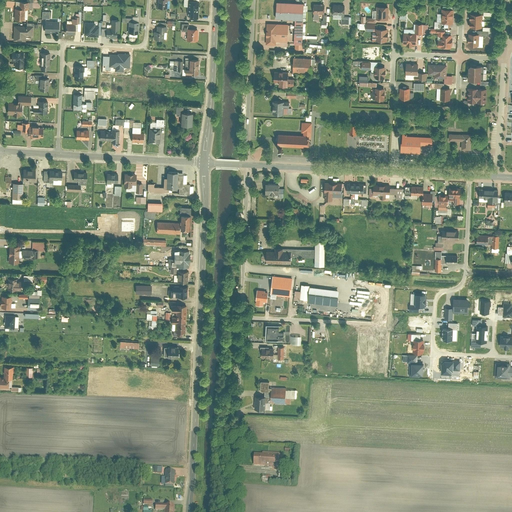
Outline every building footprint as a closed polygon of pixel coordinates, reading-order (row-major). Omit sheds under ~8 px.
[(17,1),(16,18),(26,19),(26,18),(29,18),(30,8),(31,8),(31,7),(34,7),(41,7),(41,0),(27,0),(28,1),(17,1)] [(200,0),(185,0),(185,6),(189,6),(188,11),(193,12),(193,17),(200,17),(200,0)] [(267,22),(265,44),(276,45),(276,41),(294,42),(293,51),(301,52),(305,3),(277,1),(275,19),(295,20),(294,24),(267,22)] [(334,3),(333,14),(347,14),(347,4),(334,3)] [(327,4),(314,4),(314,19),(322,19),(322,25),(327,25),(327,21),(332,21),(332,15),(327,15),(327,4)] [(389,7),(377,6),(376,19),(389,20),(389,7)] [(443,6),(443,9),(442,9),(442,23),(453,23),(454,9),(453,9),(453,7),(443,6)] [(66,20),(66,22),(66,33),(76,33),(76,30),(82,30),(82,11),(80,11),(80,13),(76,13),(76,18),(73,18),(73,20),(66,20)] [(471,13),(470,27),(483,27),(483,14),(471,13)] [(108,14),(104,14),(103,35),(108,35),(108,37),(119,37),(119,33),(121,33),(122,19),(113,19),(113,24),(107,24),(108,14)] [(128,17),(124,17),(123,21),(131,21),(130,32),(141,33),(141,21),(139,21),(139,17),(132,17),(132,15),(128,15),(128,17)] [(46,20),(45,31),(61,32),(61,20),(46,20)] [(177,20),(168,20),(168,25),(173,25),(173,29),(176,29),(177,20)] [(15,24),(15,40),(27,40),(28,34),(35,34),(35,22),(28,22),(28,25),(15,24)] [(99,23),(85,23),(84,37),(98,38),(99,23)] [(154,32),(154,39),(166,40),(167,31),(168,31),(168,27),(166,27),(166,23),(157,23),(157,26),(158,26),(157,32),(154,32)] [(183,31),(189,31),(188,40),(200,41),(200,28),(191,28),(191,23),(184,23),(183,31)] [(375,24),(359,23),(358,29),(365,29),(365,31),(374,31),(375,24)] [(417,44),(418,33),(428,33),(428,24),(413,23),(413,28),(403,28),(403,43),(417,44)] [(484,35),(492,36),(492,26),(484,26),(483,30),(478,30),(478,33),(469,33),(469,45),(476,45),(476,46),(484,46),(484,35)] [(388,41),(388,28),(377,28),(376,32),(373,32),(372,41),(388,41)] [(436,41),(436,47),(450,48),(450,44),(453,44),(453,38),(450,38),(451,34),(442,34),(442,32),(444,32),(444,29),(436,29),(435,39),(439,39),(439,36),(441,36),(441,41),(436,41)] [(12,50),(12,59),(16,59),(16,67),(25,67),(25,51),(12,50)] [(41,69),(50,69),(51,53),(40,52),(40,58),(42,58),(41,69)] [(109,53),(108,69),(129,71),(130,54),(109,53)] [(295,57),(295,73),(314,73),(315,57),(295,57)] [(199,60),(185,59),(184,74),(198,74),(199,60)] [(184,60),(170,60),(169,65),(175,66),(175,70),(184,70),(184,60)] [(405,63),(405,79),(426,79),(426,72),(419,72),(419,63),(405,63)] [(428,64),(428,74),(434,74),(434,77),(447,78),(447,65),(428,64)] [(469,67),(468,80),(481,81),(482,66),(471,65),(469,67)] [(375,66),(375,71),(371,71),(371,76),(374,80),(380,80),(380,78),(386,78),(386,66),(375,66)] [(86,76),(87,68),(75,67),(74,79),(83,80),(83,76),(86,76)] [(288,72),(275,72),(275,82),(281,82),(281,87),(294,87),(295,79),(288,79),(288,72)] [(43,75),(33,74),(33,79),(36,79),(36,82),(40,82),(40,90),(49,90),(50,78),(43,77),(43,75)] [(416,82),(416,90),(427,90),(427,82),(416,82)] [(437,96),(440,96),(440,99),(451,100),(451,88),(444,88),(444,83),(431,83),(431,88),(440,88),(440,94),(437,94),(437,96)] [(85,86),(85,98),(98,98),(99,87),(85,86)] [(373,99),(375,99),(375,100),(385,100),(385,88),(376,87),(376,88),(373,88),(373,91),(371,92),(371,99),(373,99)] [(401,87),(401,99),(411,99),(411,98),(415,98),(415,92),(411,92),(411,87),(401,87)] [(469,88),(468,101),(487,102),(487,88),(469,88)] [(9,102),(9,113),(15,113),(15,115),(24,115),(24,104),(31,104),(32,95),(19,94),(19,102),(9,102)] [(83,94),(75,94),(74,110),(87,110),(88,107),(93,107),(93,102),(87,101),(87,103),(83,103),(83,94)] [(274,100),(274,113),(290,113),(291,101),(274,100)] [(38,105),(32,104),(32,109),(35,109),(35,113),(49,114),(50,101),(38,101),(38,105)] [(192,112),(182,112),(182,106),(175,106),(174,115),(180,116),(180,125),(191,126),(192,112)] [(130,122),(125,121),(125,126),(133,127),(132,141),(145,142),(146,132),(142,132),(143,122),(135,121),(135,120),(130,119),(130,122)] [(157,122),(150,122),(149,143),(160,143),(161,128),(160,128),(160,126),(164,126),(164,119),(157,119),(157,122)] [(276,132),(275,150),(281,150),(281,146),(302,147),(302,144),(308,144),(308,139),(311,139),(312,121),(300,120),(299,134),(276,132)] [(17,124),(17,129),(22,129),(22,131),(28,131),(28,136),(43,137),(43,127),(30,127),(30,122),(22,122),(22,124),(17,124)] [(113,131),(101,130),(101,139),(113,140),(113,141),(121,141),(121,129),(119,129),(120,125),(113,125),(113,131)] [(78,129),(78,138),(90,139),(91,129),(78,129)] [(473,134),(452,132),(451,139),(464,140),(463,148),(472,149),(473,134)] [(435,136),(402,135),(402,143),(401,151),(423,152),(424,144),(434,144),(435,136)] [(23,169),(23,181),(37,182),(38,169),(23,169)] [(45,169),(45,181),(55,181),(55,184),(63,184),(63,182),(64,170),(45,169)] [(74,171),(74,181),(78,182),(78,185),(86,185),(86,182),(87,182),(88,172),(74,171)] [(180,188),(181,172),(169,172),(169,177),(171,177),(171,188),(180,188)] [(180,193),(192,193),(192,184),(185,184),(185,173),(181,172),(180,188),(180,193)] [(107,173),(106,187),(113,187),(113,183),(117,183),(118,174),(107,173)] [(139,174),(125,173),(125,186),(133,186),(134,183),(139,184),(139,174)] [(151,182),(150,191),(170,192),(171,188),(171,177),(169,177),(166,177),(165,186),(156,186),(157,183),(151,182)] [(325,181),(324,200),(333,201),(333,197),(342,197),(343,182),(325,181)] [(26,182),(15,182),(15,198),(26,198),(26,182)] [(281,183),(266,183),(266,194),(281,194),(281,183)] [(365,183),(347,183),(347,195),(351,195),(351,199),(344,198),(344,206),(368,206),(369,200),(359,200),(359,193),(365,194),(365,183)] [(374,184),(374,194),(390,195),(390,185),(374,184)] [(423,186),(406,185),(406,194),(423,195),(423,186)] [(405,187),(392,187),(392,193),(398,193),(398,198),(404,198),(405,187)] [(450,187),(450,203),(460,203),(460,196),(462,196),(462,188),(450,187)] [(499,189),(480,188),(480,200),(487,201),(487,209),(494,209),(494,202),(498,202),(499,189)] [(424,193),(423,204),(432,205),(433,198),(435,198),(435,191),(431,191),(431,193),(424,193)] [(439,196),(436,195),(435,206),(438,207),(438,214),(447,214),(447,204),(448,204),(449,195),(439,194),(439,196)] [(164,202),(151,201),(150,211),(164,211),(164,202)] [(179,215),(182,215),(190,215),(190,207),(180,207),(179,215)] [(190,215),(182,215),(181,229),(190,230),(191,215),(190,215)] [(178,222),(159,221),(158,232),(181,233),(178,222)] [(434,249),(434,250),(445,250),(445,239),(459,239),(460,230),(442,230),(442,236),(439,236),(439,242),(436,242),(436,246),(434,246),(434,249)] [(478,234),(478,243),(492,243),(492,251),(495,252),(494,254),(499,255),(500,235),(478,234)] [(268,251),(268,262),(295,263),(295,257),(317,257),(316,265),(328,265),(328,241),(318,240),(317,249),(278,248),(277,251),(268,251)] [(10,245),(9,262),(19,263),(19,257),(39,258),(39,251),(45,251),(45,242),(32,241),(32,250),(20,249),(21,246),(10,245)] [(189,253),(189,250),(174,250),(173,257),(167,257),(167,266),(188,266),(188,264),(189,264),(189,253)] [(435,258),(434,270),(441,271),(442,263),(458,264),(458,255),(442,254),(442,258),(435,258)] [(188,271),(178,270),(178,274),(178,281),(188,281),(188,271)] [(259,288),(257,303),(265,304),(265,301),(269,301),(269,299),(272,299),(271,305),(280,306),(281,298),(277,297),(278,294),(291,295),(293,278),(274,275),(272,291),(267,290),(267,289),(259,288)] [(6,282),(6,286),(8,286),(8,290),(22,290),(22,281),(18,281),(18,278),(8,278),(8,282),(6,282)] [(152,285),(136,285),(136,292),(151,293),(152,285)] [(187,286),(173,286),(173,296),(186,297),(187,286)] [(297,290),(297,297),(311,299),(310,302),(341,305),(342,289),(303,286),(303,290),(297,290)] [(425,294),(416,293),(415,305),(425,306),(425,294)] [(2,307),(11,308),(12,296),(2,295),(2,307)] [(41,298),(30,298),(30,310),(41,310),(41,298)] [(468,299),(454,298),(453,312),(467,313),(468,299)] [(490,300),(481,300),(480,312),(490,312),(490,300)] [(511,302),(504,302),(503,316),(511,316),(511,302)] [(186,332),(186,306),(172,305),(172,312),(176,312),(176,317),(171,317),(171,323),(176,323),(176,331),(186,332)] [(5,328),(10,328),(9,331),(19,331),(19,327),(16,327),(16,315),(6,315),(5,328)] [(423,316),(412,316),(412,330),(422,330),(423,316)] [(267,324),(266,339),(280,340),(281,335),(285,335),(285,329),(281,329),(281,325),(267,324)] [(487,326),(477,325),(477,341),(486,341),(487,326)] [(456,329),(443,328),(442,339),(456,340),(456,329)] [(302,344),(302,335),(292,335),(292,344),(302,344)] [(511,335),(501,335),(500,347),(511,348),(511,335)] [(424,339),(413,339),(413,353),(424,353),(424,339)] [(179,347),(165,346),(164,356),(179,357),(179,347)] [(261,348),(261,357),(284,358),(285,346),(278,346),(277,354),(274,354),(274,348),(261,348)] [(418,355),(407,354),(407,362),(417,362),(418,355)] [(460,361),(442,359),(442,372),(459,373),(460,361)] [(503,360),(495,360),(495,377),(510,377),(510,376),(510,365),(510,363),(503,363),(503,360)] [(424,363),(412,363),(412,365),(411,375),(424,375),(424,363)] [(13,377),(13,366),(4,366),(3,377),(10,377),(13,377)] [(3,377),(0,376),(0,386),(9,387),(10,377),(3,377)] [(265,391),(265,396),(255,396),(254,409),(271,409),(271,403),(291,404),(291,397),(295,397),(296,390),(285,390),(285,388),(269,387),(270,381),(261,381),(261,391),(265,391)] [(282,457),(254,455),(254,467),(281,469),(282,457)] [(175,472),(166,471),(165,485),(175,486),(175,472)]
